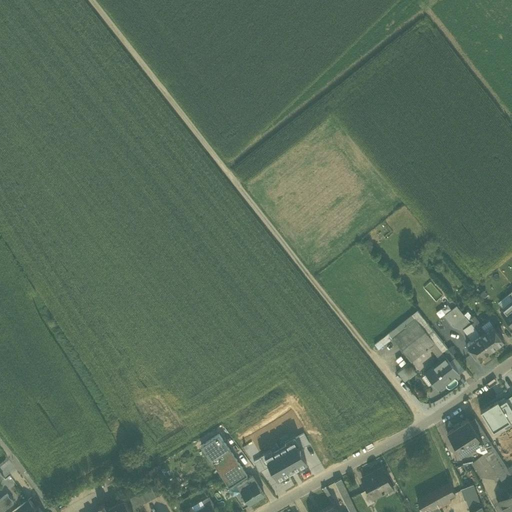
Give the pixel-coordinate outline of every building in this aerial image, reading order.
[(497,302),(503,308),(511,301),(511,300),(511,298),(508,293),(497,302)] [(503,308),(500,311),(511,325),(511,300),(511,301),(503,308)] [(444,314),(453,326),(465,316),(456,305),(444,314)] [(432,339),(438,336),(418,310),(412,314),(416,318),(432,339)] [(396,334),(416,318),(412,314),(392,329),(396,334)] [(472,322),(471,322),(466,326),(471,333),(475,338),(480,334),(484,331),(481,326),(481,325),(476,319),(473,315),(469,318),(472,322)] [(453,326),(463,328),(466,326),(471,322),(465,316),(453,326)] [(392,337),(411,361),(429,346),(434,342),(432,339),(416,318),(396,334),(392,337)] [(481,326),(484,331),(493,325),(489,319),(481,325),(481,326)] [(484,331),(480,334),(490,349),(503,339),(493,325),(484,331)] [(471,333),(466,326),(463,328),(472,340),(475,338),(471,333)] [(385,336),(389,340),(392,337),(396,334),(392,329),(385,336)] [(478,358),(490,349),(480,334),(475,338),(472,340),(467,344),(478,358)] [(389,340),(385,336),(375,344),(378,348),(389,340)] [(439,359),(444,355),(441,352),(447,347),(438,336),(432,339),(434,342),(429,346),(439,359)] [(445,356),(449,361),(454,357),(454,356),(447,347),(441,352),(444,355),(445,356)] [(437,387),(437,388),(458,371),(449,361),(445,356),(425,372),(425,373),(427,371),(439,386),(437,387)] [(449,361),(458,371),(459,373),(464,369),(454,357),(449,361)] [(409,362),(397,372),(404,381),(416,371),(409,362)] [(432,382),(437,387),(439,386),(427,371),(425,373),(432,382)] [(432,382),(425,373),(422,376),(428,384),(432,382)] [(511,390),(497,400),(499,402),(506,398),(510,396),(511,394),(511,390)] [(511,416),(511,408),(506,398),(499,402),(497,400),(480,410),(493,431),(510,420),(509,419),(511,416)] [(494,447),(483,429),(475,417),(469,421),(477,432),(482,441),(488,451),(494,447)] [(447,432),(461,454),(475,445),(482,441),(477,432),(469,421),(468,418),(447,432)] [(201,445),(211,459),(229,448),(219,433),(201,445)] [(304,433),(293,439),(294,440),(299,449),(310,443),(304,433)] [(306,462),(299,449),(294,440),(265,456),(278,478),(306,462)] [(479,451),(484,453),(488,451),(482,441),(475,445),(479,451)] [(494,447),(488,451),(484,453),(501,480),(511,474),(497,452),(494,447)] [(211,459),(221,475),(239,463),(229,448),(211,459)] [(264,455),(254,461),(259,471),(270,466),(264,455)] [(247,474),(239,463),(221,475),(229,487),(235,482),(247,474)] [(156,484),(158,486),(168,480),(158,464),(148,471),(156,484)] [(367,488),(372,498),(373,497),(392,487),(387,477),(386,478),(381,470),(369,476),(368,474),(362,477),(367,488)] [(252,475),(237,484),(240,490),(249,504),(264,494),(252,475)] [(334,481),(349,511),(351,511),(355,510),(346,490),(340,478),(334,481)] [(234,494),(240,490),(237,484),(235,482),(229,487),(227,488),(233,495),(234,494)] [(450,482),(417,500),(422,511),(429,507),(437,503),(438,507),(439,506),(451,500),(449,496),(455,493),(450,482)] [(141,492),(146,502),(161,494),(156,484),(141,492)] [(461,488),(465,500),(477,496),(472,484),(461,488)] [(360,492),(367,505),(375,501),(373,497),(372,498),(367,488),(360,492)] [(185,497),(181,490),(175,493),(179,500),(185,497)] [(234,494),(243,508),(249,504),(240,490),(234,494)] [(146,502),(141,492),(130,498),(135,507),(146,502)] [(499,502),(504,511),(511,511),(511,492),(509,494),(510,496),(499,502)] [(0,511),(14,502),(7,493),(0,498),(0,511)] [(206,505),(209,510),(214,507),(208,496),(202,500),(205,506),(206,505)] [(477,496),(465,500),(469,510),(480,506),(481,506),(477,496)] [(15,510),(16,511),(24,511),(35,506),(29,499),(15,510)] [(130,511),(123,499),(116,503),(117,506),(110,510),(111,511),(130,511)] [(201,500),(191,506),(193,511),(194,511),(205,506),(202,500),(201,500)] [(98,505),(101,511),(107,511),(108,511),(103,503),(98,505)] [(429,507),(430,511),(441,511),(439,506),(438,507),(437,503),(429,507)]
